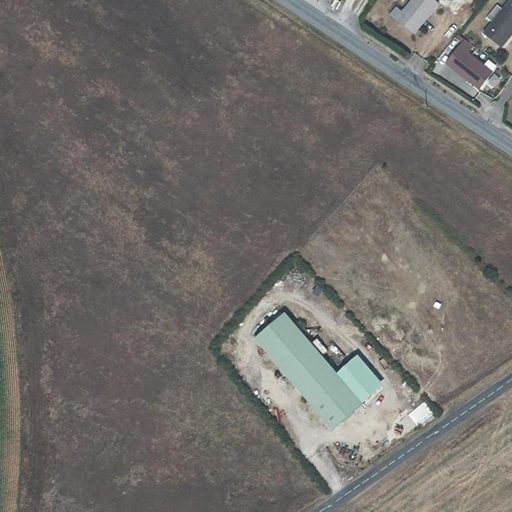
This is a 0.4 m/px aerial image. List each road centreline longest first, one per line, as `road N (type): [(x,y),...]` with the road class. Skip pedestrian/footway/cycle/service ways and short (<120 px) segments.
road 1 (tertiary): [(288,0),(511,149)]
road 2 (tertiary): [(320,511),(511,379)]
